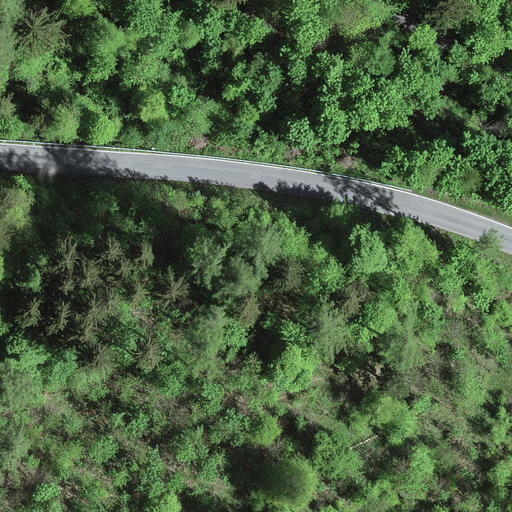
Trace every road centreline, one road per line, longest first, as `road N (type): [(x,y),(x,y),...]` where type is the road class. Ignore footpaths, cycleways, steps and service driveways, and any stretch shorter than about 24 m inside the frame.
road 1 (tertiary): [(511,240),(419,209),(219,171),(0,156)]
road 2 (track): [(511,82),(360,0)]
